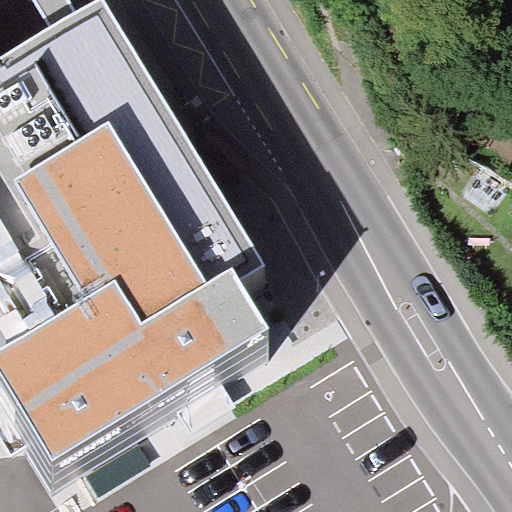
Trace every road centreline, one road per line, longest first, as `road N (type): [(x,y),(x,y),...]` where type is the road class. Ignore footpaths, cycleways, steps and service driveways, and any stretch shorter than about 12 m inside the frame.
road 1 (primary): [(222,0),(511,463)]
road 2 (track): [(357,218),(346,70),(325,0)]
